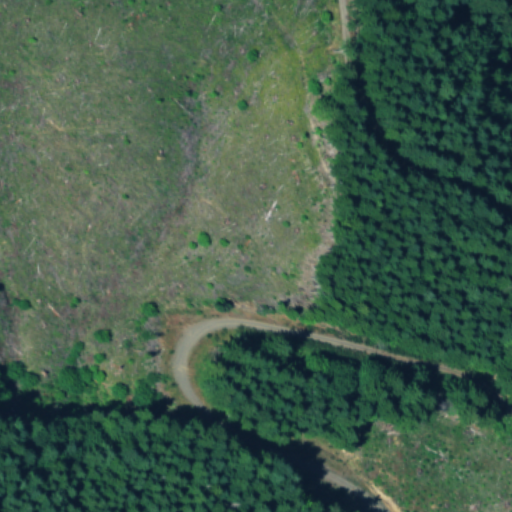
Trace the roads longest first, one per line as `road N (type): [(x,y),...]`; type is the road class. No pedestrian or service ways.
road 1 (track): [(307,469),(234,447),(189,399),(186,359),(232,338),(310,329),(413,366),(511,423)]
road 2 (track): [(511,229),(376,148),(353,117),(351,0)]
